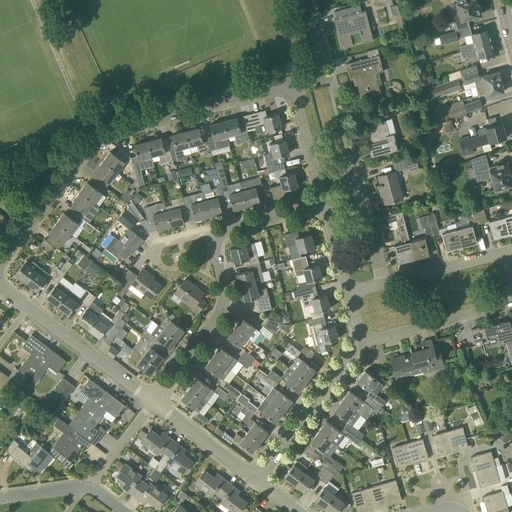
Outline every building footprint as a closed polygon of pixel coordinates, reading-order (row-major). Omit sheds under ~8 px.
[(456,0),(457,4),(451,6),(453,12),(459,10),(461,20),(480,15),(480,14),(482,12),(482,10),(482,8),(480,7),(478,6),(478,5),(476,6),(474,0),(456,0)] [(396,5),(390,7),(392,16),(399,14),(396,5)] [(373,40),(365,11),(334,19),(342,49),(350,46),(347,35),(359,32),(362,43),(373,40)] [(482,49),(480,45),(491,42),(489,36),(490,35),(490,32),(488,32),(488,29),(471,34),(473,43),(460,46),(461,52),(475,48),(475,50),(482,49)] [(441,44),(458,40),(456,32),(439,36),(441,44)] [(494,55),(491,42),(480,45),(482,49),(475,50),(475,48),(461,52),(452,55),(454,63),(466,60),(466,57),(476,54),(478,59),(494,55)] [(381,94),(375,74),(383,71),(379,55),(346,64),(350,80),(356,79),(362,103),(363,103),(362,99),(381,94)] [(461,77),(478,71),(475,65),(461,70),(459,71),(461,77)] [(461,77),(449,81),(434,86),(428,89),(428,88),(425,89),(429,100),(462,89),(461,86),(475,82),(476,87),(478,86),(480,95),(486,93),(487,96),(503,92),(500,80),(501,80),(499,72),(480,77),(478,71),(461,77)] [(432,75),(424,77),(427,87),(435,84),(432,75)] [(482,107),(479,99),(464,105),(463,100),(447,106),(451,118),(482,107)] [(267,117),(265,110),(243,116),(246,127),(247,131),(255,128),(255,126),(265,123),(267,131),(282,127),(278,114),(267,117)] [(240,129),(237,118),(223,121),(227,136),(234,134),(237,143),(249,140),(247,131),(246,127),(240,129)] [(389,135),(385,120),(374,123),(374,124),(367,126),(372,143),(368,144),(371,157),(398,150),(393,134),(389,135)] [(451,120),(443,123),(445,129),(453,126),(451,120)] [(211,150),(222,147),(230,145),(227,136),(223,121),(210,125),(213,136),(207,138),(211,150)] [(490,143),(506,138),(502,122),(479,129),(478,131),(480,136),(469,139),(468,136),(459,139),(462,153),(465,152),(465,154),(473,152),(471,148),(489,142),(490,143)] [(185,131),(189,146),(197,144),(199,153),(203,152),(208,151),(211,150),(207,138),(202,139),(199,128),(185,131)] [(184,157),(184,155),(191,153),(189,146),(185,131),(172,135),(175,146),(169,148),(172,160),(176,160),(180,159),(184,157)] [(164,149),(161,138),(147,141),(151,156),(153,162),(160,160),(161,163),(172,160),(169,148),(164,149)] [(257,149),(256,146),(261,145),(261,140),(251,141),(252,150),(257,149)] [(279,162),(277,157),(289,154),(286,140),(270,144),(270,145),(268,153),(264,154),(267,169),(268,172),(274,171),(285,168),(283,161),(279,162)] [(136,179),(143,178),(141,169),(146,167),(145,164),(153,162),(151,156),(147,141),(134,145),(137,156),(131,158),(136,179)] [(117,172),(125,162),(111,151),(103,162),(117,172)] [(487,169),(483,155),(470,160),(473,169),(475,177),(476,182),(492,177),(495,190),(511,184),(511,177),(508,163),(487,169)] [(243,169),(255,165),(253,158),(240,161),(243,169)] [(407,165),(406,159),(394,162),(397,172),(407,169),(408,174),(419,171),(417,162),(407,165)] [(105,188),(117,172),(103,162),(95,172),(98,175),(95,180),(93,178),(95,180),(105,188)] [(228,185),(223,166),(216,168),(218,176),(220,183),(221,187),(224,199),(230,198),(233,210),(246,207),(240,182),(228,185)] [(286,175),(285,168),(274,171),(276,177),(279,177),(281,185),(271,187),(274,199),(287,196),(286,189),(298,186),(294,173),(286,175)] [(174,170),(166,173),(168,180),(176,177),(174,170)] [(402,200),(395,172),(378,176),(380,184),(378,184),(379,186),(381,186),(385,203),(383,204),(402,200)] [(246,207),(260,203),(257,191),(263,189),(259,177),(240,182),(246,207)] [(105,188),(95,180),(91,185),(87,182),(79,192),(94,203),(103,191),(105,188)] [(137,192),(139,189),(139,186),(137,180),(130,187),(137,192)] [(209,217),(222,213),(219,201),(224,199),(221,187),(202,192),(209,217)] [(126,189),(124,192),(130,197),(133,194),(126,189)] [(82,218),(94,203),(79,192),(72,203),(75,206),(72,210),(70,209),(71,210),(95,228),(82,218)] [(137,192),(133,199),(139,204),(144,197),(137,192)] [(209,217),(202,192),(183,197),(186,209),(192,208),(195,220),(209,217)] [(170,227),(184,223),(180,211),(186,209),(183,197),(172,200),(173,204),(166,206),(165,206),(166,211),(170,227)] [(120,198),(114,205),(121,210),(126,203),(120,198)] [(511,201),(501,204),(504,217),(509,235),(511,233),(511,201)] [(157,230),(170,227),(166,211),(165,206),(166,206),(164,202),(155,205),(144,207),(147,220),(154,218),(157,230)] [(115,206),(110,213),(116,218),(121,211),(115,206)] [(125,208),(116,218),(129,228),(137,218),(125,208)] [(480,224),(487,222),(484,209),(477,211),(480,224)] [(95,228),(71,210),(68,215),(64,212),(56,223),(71,234),(78,224),(90,233),(95,228)] [(474,225),(480,224),(477,211),(471,212),(474,225)] [(410,242),(402,212),(387,216),(388,223),(396,221),(398,227),(402,244),(394,246),(399,263),(414,259),(410,242)] [(433,236),(440,234),(434,213),(428,215),(433,236)] [(433,236),(428,215),(419,217),(422,229),(424,228),(427,237),(433,236)] [(0,229),(2,231),(9,221),(4,217),(0,222),(0,229)] [(493,239),(509,235),(504,217),(489,221),(493,239)] [(61,246),(71,234),(56,223),(48,233),(52,236),(48,241),(47,240),(46,240),(54,246),(59,249),(61,246)] [(461,247),(477,243),(472,225),(457,229),(461,247)] [(143,240),(129,228),(114,247),(126,257),(135,246),(137,247),(143,240)] [(446,251),(461,247),(457,229),(442,233),(446,251)] [(286,247),(298,244),(300,252),(314,248),(311,234),(299,238),(297,231),(283,235),(286,247)] [(414,259),(429,255),(425,238),(410,242),(414,259)] [(50,251),(54,246),(46,240),(44,239),(41,244),(50,251)] [(259,262),(254,243),(230,249),(233,263),(246,260),(247,265),(259,262)] [(94,275),(101,266),(83,255),(77,264),(94,275)] [(307,268),(304,257),(306,256),(301,257),(292,259),(293,265),(296,276),(297,276),(300,290),(315,286),(314,281),(322,278),(319,265),(307,268)] [(73,264),(72,264),(68,261),(68,260),(60,270),(53,279),(58,283),(47,297),(57,306),(70,290),(59,281),(73,264)] [(26,282),(39,266),(32,261),(29,266),(24,263),(16,274),(26,282)] [(240,288),(256,283),(260,282),(259,282),(264,281),(259,262),(247,265),(249,271),(236,274),(240,288)] [(53,279),(60,270),(56,266),(49,274),(39,266),(26,282),(37,290),(48,276),(53,279)] [(142,269),(132,283),(144,293),(151,298),(160,286),(149,276),(150,275),(142,269)] [(205,302),(200,298),(204,293),(185,279),(175,293),(183,299),(193,306),(191,309),(197,313),(205,302)] [(261,290),(260,282),(256,283),(240,288),(243,301),(256,298),(257,304),(269,301),(266,288),(261,290)] [(129,287),(124,283),(116,293),(122,297),(128,288),(129,287)] [(318,297),(315,286),(300,290),(293,292),(295,297),(298,299),(302,298),(304,307),(313,304),(315,312),(311,313),(312,319),(324,316),(322,311),(330,309),(327,295),(318,297)] [(80,298),(70,290),(57,306),(68,314),(79,299),(84,303),(91,293),(86,289),(80,298)] [(88,329),(97,318),(99,315),(102,310),(97,306),(92,302),(96,297),(91,293),(84,303),(89,306),(77,321),(88,329)] [(291,293),(284,295),(286,302),(293,300),(291,293)] [(259,312),(269,309),(272,309),(269,301),(257,304),(259,312)] [(112,319),(110,323),(115,326),(121,318),(125,313),(120,310),(112,319)] [(167,318),(170,320),(163,329),(177,339),(184,330),(177,325),(181,321),(171,313),(167,318)] [(99,337),(110,323),(99,315),(97,318),(88,329),(99,337)] [(115,326),(120,330),(126,322),(121,318),(115,326)] [(259,331),(254,328),(254,327),(242,318),(234,328),(247,337),(253,342),(260,332),(259,331)] [(151,333),(158,324),(153,320),(146,330),(151,333)] [(510,321),(506,322),(498,324),(498,322),(496,323),(497,324),(479,329),(479,327),(471,329),(475,346),(483,344),(482,338),(486,337),(487,340),(498,337),(500,344),(511,341),(511,324),(511,325),(510,321)] [(323,328),(321,322),(309,325),(312,337),(313,342),(316,352),(331,348),(329,341),(338,339),(334,325),(323,328)] [(281,323),(279,326),(286,332),(290,326),(281,323)] [(157,324),(151,334),(146,330),(143,334),(160,348),(164,343),(170,349),(177,339),(163,329),(159,326),(157,324)] [(120,330),(115,326),(111,332),(116,336),(116,335),(119,331),(120,330)] [(263,326),(259,331),(260,332),(269,339),(273,334),(263,326)] [(240,347),(247,337),(234,328),(227,338),(240,347)] [(109,345),(116,336),(111,332),(104,341),(109,345)] [(48,347),(31,334),(22,347),(31,353),(18,371),(15,369),(8,377),(20,386),(27,377),(49,347),(48,346),(48,347)] [(143,334),(139,339),(149,347),(142,356),(143,356),(157,366),(164,357),(157,352),(160,348),(143,334)] [(291,344),(287,349),(296,356),(297,356),(298,356),(301,353),(301,352),(300,351),(291,344)] [(444,367),(438,345),(437,346),(438,348),(416,354),(416,355),(412,356),(399,359),(399,357),(391,359),(396,380),(404,378),(404,376),(424,371),(425,372),(444,367)] [(112,359),(113,358),(111,357),(116,350),(111,346),(105,353),(112,359)] [(57,373),(66,361),(50,349),(50,348),(49,347),(27,377),(36,383),(48,367),(57,373)] [(230,370),(234,364),(229,361),(232,356),(220,347),(213,357),(230,370)] [(142,356),(132,348),(128,353),(131,355),(128,360),(128,362),(135,367),(137,366),(150,376),(157,366),(143,356),(142,356)] [(251,363),(255,358),(245,350),(241,355),(251,363)] [(310,359),(314,353),(310,350),(306,356),(310,359)] [(247,368),(251,363),(241,355),(237,360),(237,361),(240,363),(247,368)] [(296,356),(288,367),(294,371),(306,381),(315,370),(302,360),(298,356),(297,356),(296,356)] [(236,400),(241,393),(223,379),(230,370),(213,357),(205,367),(223,380),(219,384),(229,392),(228,394),(236,400)] [(254,359),(251,363),(256,367),(260,363),(254,359)] [(274,388),(277,383),(267,375),(259,369),(256,374),(261,378),(271,386),(274,388)] [(271,370),(267,375),(277,383),(281,379),(280,378),(281,377),(271,370)] [(367,396),(376,403),(380,398),(376,395),(383,385),(365,370),(357,381),(370,391),(367,396)] [(306,381),(294,371),(286,382),(298,392),(306,381)] [(54,389),(60,394),(69,382),(63,377),(54,389)] [(214,391),(209,387),(197,378),(189,388),(207,402),(215,392),(224,399),(228,394),(218,386),(214,391)] [(106,391),(89,379),(80,391),(89,397),(76,414),(85,421),(108,391),(107,390),(106,391)] [(66,398),(75,387),(69,382),(60,394),(66,398)] [(205,424),(208,419),(199,412),(207,402),(189,388),(181,399),(198,412),(195,417),(205,424)] [(279,391),(274,388),(266,398),(283,411),(291,400),(279,391)] [(364,401),(350,390),(342,401),(354,410),(360,415),(361,416),(369,406),(374,409),(372,411),(376,414),(382,407),(376,403),(367,396),(364,401)] [(115,417),(124,405),(108,393),(109,392),(108,391),(85,421),(77,431),(82,435),(95,445),(106,430),(101,427),(98,430),(94,427),(107,411),(115,417)] [(254,414),(258,409),(248,401),(249,399),(241,393),(236,400),(244,406),(254,414)] [(275,422),(283,411),(266,398),(258,409),(263,412),(262,413),(275,422)] [(360,415),(354,410),(342,401),(334,411),(348,422),(344,427),(354,435),(358,430),(352,425),(360,415)] [(475,405),(468,408),(473,420),(481,416),(475,405)] [(260,442),(268,432),(251,419),(254,414),(244,406),(240,411),(246,415),(242,420),(251,427),(247,432),(260,442)] [(406,411),(397,418),(402,422),(412,419),(406,411)] [(69,469),(76,460),(73,458),(80,449),(75,445),(82,435),(77,431),(59,418),(54,424),(61,430),(54,439),(54,440),(56,442),(48,451),(53,456),(69,469)] [(423,422),(423,423),(425,432),(433,429),(430,420),(423,422)] [(362,440),(354,435),(344,427),(340,432),(339,431),(339,430),(326,421),(319,431),(331,441),(338,446),(346,436),(351,440),(358,445),(362,440)] [(210,422),(207,426),(213,430),(216,426),(210,422)] [(416,424),(416,425),(418,434),(425,432),(423,423),(422,423),(416,424)] [(387,427),(390,439),(404,435),(402,424),(387,427)] [(217,427),(214,432),(220,436),(223,431),(217,427)] [(453,451),(468,447),(462,427),(447,431),(453,451)] [(160,437),(150,429),(147,434),(141,430),(136,436),(142,440),(141,441),(157,454),(160,451),(164,455),(174,441),(163,433),(160,437)] [(499,432),(496,436),(502,441),(508,433),(503,429),(500,434),(499,432)] [(358,430),(354,435),(362,440),(363,433),(358,430)] [(233,438),(225,431),(221,437),(231,444),(235,439),(252,453),(260,442),(247,432),(243,438),(237,433),(233,438)] [(331,441),(319,431),(311,442),(323,451),(331,441)] [(438,456),(453,451),(447,431),(432,436),(438,456)] [(413,463),(428,458),(422,439),(407,443),(413,463)] [(14,440),(12,443),(5,451),(29,471),(33,467),(39,472),(53,456),(48,451),(36,442),(30,449),(33,451),(29,455),(17,445),(19,444),(14,440)] [(183,473),(192,461),(183,454),(186,450),(174,441),(164,455),(169,458),(167,461),(183,473)] [(398,467),(413,463),(407,443),(392,447),(398,467)] [(314,460),(318,455),(307,447),(303,452),(314,460)] [(381,447),(377,452),(383,456),(386,451),(381,447)] [(493,459),(491,451),(471,457),(475,472),(495,466),(493,459)] [(340,472),(343,467),(325,453),(322,458),(327,462),(332,466),(340,472)] [(372,467),(384,463),(382,457),(370,460),(372,467)] [(119,460),(115,465),(120,470),(124,464),(119,461),(119,460)] [(283,461),(279,466),(287,472),(291,467),(283,461)] [(294,485),(304,472),(307,468),(298,461),(296,461),(284,477),(294,485)] [(321,480),(332,466),(327,462),(316,477),(321,480)] [(133,495),(143,482),(139,479),(141,476),(124,463),(124,464),(120,470),(115,476),(125,483),(122,487),(133,495)] [(341,473),(340,472),(332,466),(321,480),(326,484),(334,474),(338,477),(341,473)] [(480,487),(500,481),(495,466),(475,472),(480,487)] [(155,470),(149,477),(155,482),(161,475),(155,470)] [(218,496),(228,482),(217,474),(214,478),(204,470),(195,482),(212,495),(214,492),(218,496)] [(305,493),(314,480),(304,472),(294,485),(305,493)] [(179,477),(174,482),(180,487),(184,481),(179,477)] [(387,504),(401,500),(396,480),(381,484),(387,504)] [(148,486),(143,482),(133,495),(145,504),(148,500),(157,507),(167,495),(150,483),(148,486)] [(234,511),(239,511),(246,502),(237,495),(240,491),(228,482),(218,496),(223,499),(221,502),(234,511)] [(372,508),(387,504),(381,484),(367,489),(372,508)] [(324,508),(334,495),(324,487),(314,500),(324,508)] [(357,511),(360,511),(372,508),(367,489),(352,493),(357,511)] [(181,490),(176,496),(183,501),(187,495),(181,490)] [(487,511),(507,506),(502,491),(483,497),(487,511)] [(344,503),(334,495),(324,508),(329,511),(337,511),(338,511),(344,511),(350,505),(346,501),(344,503)]
